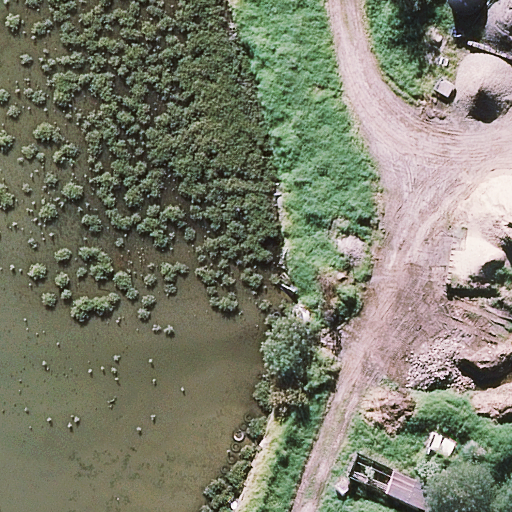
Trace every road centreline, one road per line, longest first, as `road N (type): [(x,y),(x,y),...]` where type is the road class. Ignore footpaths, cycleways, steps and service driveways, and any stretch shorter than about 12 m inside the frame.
road 1 (track): [(511,102),(438,189),(401,248),(297,511)]
road 2 (track): [(495,123),(428,138),(397,128),(368,90),(344,0)]
